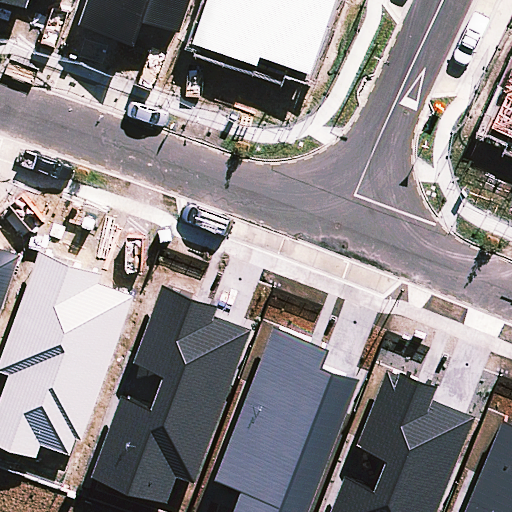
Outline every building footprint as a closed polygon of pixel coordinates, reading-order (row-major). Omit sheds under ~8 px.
[(87,0),(84,12),(143,28),(152,8),(185,21),(192,0),(87,0)] [(209,0),(199,30),(263,52),(267,44),(318,60),(338,0),(209,0)] [(511,71),(507,81),(511,84),(494,116),(511,124),(511,71)] [(0,318),(24,245),(0,238),(0,318)] [(88,430),(138,287),(102,275),(107,264),(45,243),(2,362),(14,365),(0,405),(0,432),(43,448),(47,433),(74,445),(82,427),(88,430)] [(223,295),(166,273),(138,354),(170,360),(158,395),(128,385),(96,464),(172,494),(182,469),(199,472),(255,321),(220,306),(223,295)] [(236,511),(308,511),(362,371),(331,353),(337,336),(281,316),(205,500),(236,511)] [(436,511),(478,406),(475,404),(437,389),(442,373),(407,359),(404,364),(393,360),(362,437),(394,446),(381,477),(350,468),(329,511),(436,511)] [(511,511),(511,408),(508,407),(466,511),(511,511)]
